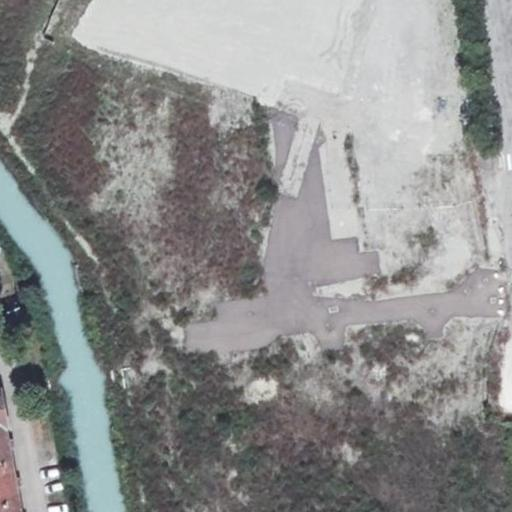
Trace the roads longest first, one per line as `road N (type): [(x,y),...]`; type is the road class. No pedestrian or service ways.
road 1 (unclassified): [(0,330),(36,511)]
road 2 (unclassified): [(496,0),(511,130)]
